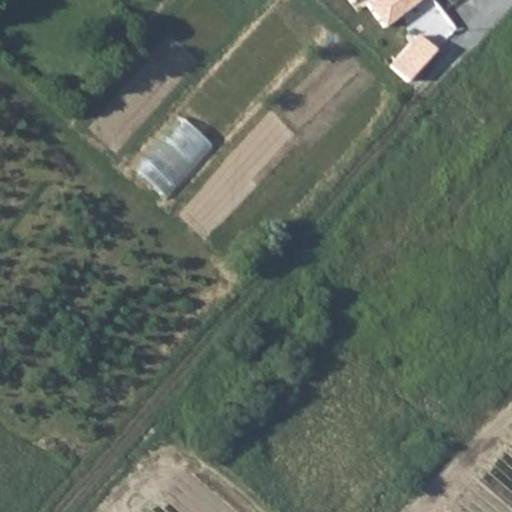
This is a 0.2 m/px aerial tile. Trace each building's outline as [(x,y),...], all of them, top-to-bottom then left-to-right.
[(317,0),(332,13),(343,0),(317,0)] [(377,0),(370,6),(388,28),(422,0),(377,0)] [(330,34),(179,207),(209,233),(360,60),(330,34)] [(413,39),(391,65),(406,79),(428,52),(413,39)] [(181,181),(248,114),(216,83),(149,150),(181,181)]
